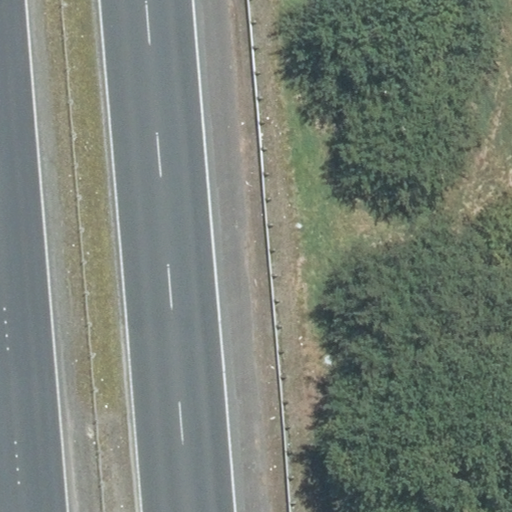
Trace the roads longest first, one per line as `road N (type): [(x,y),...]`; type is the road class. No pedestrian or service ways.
road 1 (motorway): [(478,511),(394,0)]
road 2 (motorway): [(150,0),(193,511)]
road 3 (motorway): [(19,511),(0,270)]
